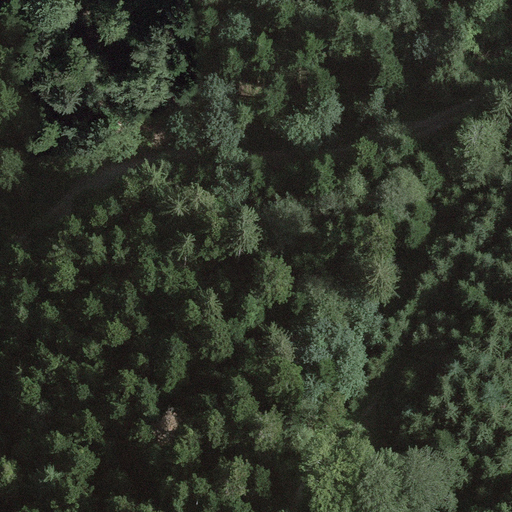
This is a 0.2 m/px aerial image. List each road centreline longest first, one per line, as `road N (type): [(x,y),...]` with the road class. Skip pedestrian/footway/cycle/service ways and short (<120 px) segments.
road 1 (track): [(511,87),(340,155),(164,162),(124,171),(33,225),(0,261)]
road 2 (track): [(299,511),(363,410),(511,208)]
